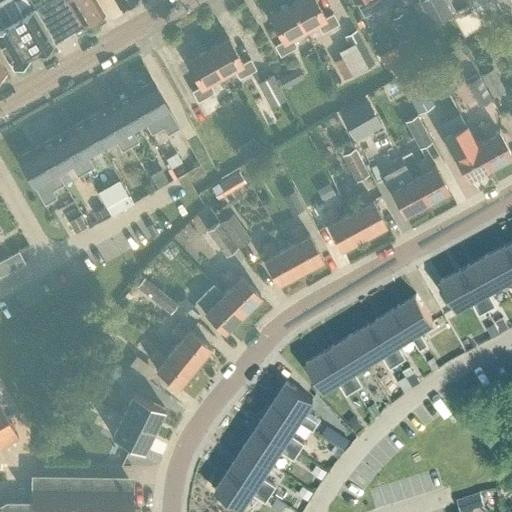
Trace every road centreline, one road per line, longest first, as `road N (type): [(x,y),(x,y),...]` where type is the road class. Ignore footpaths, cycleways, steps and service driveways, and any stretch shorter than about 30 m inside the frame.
road 1 (residential): [(171,511),(171,467),(206,405),(284,318),(511,192)]
road 2 (tertiary): [(0,104),(188,0)]
